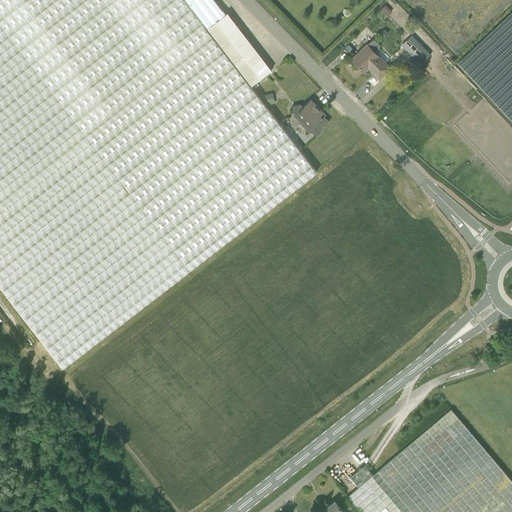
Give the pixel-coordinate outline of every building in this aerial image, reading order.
[(184,0),(0,0),(0,286),(62,368),(316,172),(250,86),(206,29),(184,0)] [(184,0),(206,29),(226,15),(225,14),(214,0),(184,0)] [(511,11),(458,64),(511,121),(511,11)] [(250,86),(271,70),(227,13),(225,14),(226,15),(206,29),(250,86)] [(371,40),(367,44),(351,59),(361,70),(366,65),(379,79),(390,68),(385,63),(390,58),(379,47),(380,45),(374,40),(371,40)] [(272,93),(263,95),(266,105),(275,103),(272,93)] [(321,128),(322,127),(323,128),(326,117),(323,116),(325,115),(310,100),(303,107),(300,104),(292,106),(294,115),(302,123),(301,124),(306,129),(306,128),(310,132),(312,132),(316,136),(323,130),(321,128)] [(359,511),(511,511),(511,481),(451,409),(347,497),(359,511)] [(343,511),(335,501),(321,511),(343,511)]
